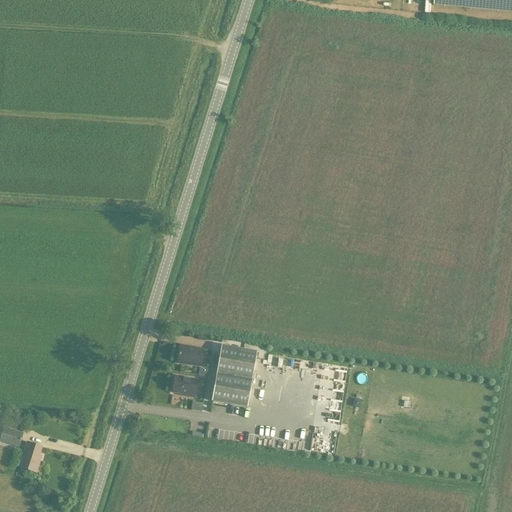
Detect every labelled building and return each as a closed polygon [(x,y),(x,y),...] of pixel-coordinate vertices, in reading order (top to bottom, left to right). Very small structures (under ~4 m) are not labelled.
[(511,0),(434,0),(434,6),(511,13),(511,0)] [(202,350),(180,346),(177,364),(199,367),(202,350)] [(247,408),(256,352),(220,346),(211,402),(247,408)] [(207,377),(209,368),(201,366),(199,375),(207,377)] [(175,377),(172,393),(186,396),(186,397),(194,399),(197,381),(175,377)] [(194,401),(192,409),(202,411),(204,403),(194,401)] [(23,433),(4,427),(0,439),(0,441),(18,448),(23,433)] [(271,436),(268,445),(279,449),(282,439),(271,436)] [(40,462),(37,461),(41,448),(26,444),(19,467),(36,472),(40,462)]
